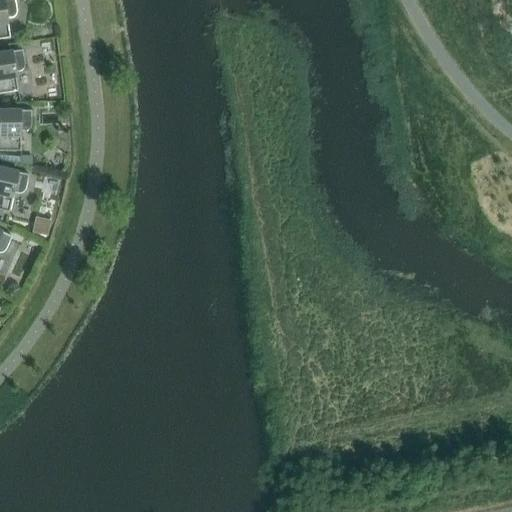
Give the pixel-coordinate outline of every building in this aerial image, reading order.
[(0,0),(0,39),(9,38),(7,19),(11,18),(13,18),(14,17),(15,16),(16,15),(16,14),(16,13),(16,11),(14,0),(0,0)] [(0,93),(17,91),(15,73),(19,72),(21,71),(22,70),(23,70),(24,68),(24,67),(24,66),(24,64),(22,50),(0,53),(0,93)] [(0,150),(20,151),(20,132),(25,132),(27,131),(28,131),(29,130),(30,129),(30,128),(31,127),(31,125),(31,111),(0,110),(0,150)] [(25,189),(28,175),(0,168),(0,209),(9,211),(13,193),(17,194),(20,194),(21,194),(22,193),(24,192),(25,190),(25,189)] [(5,250),(11,237),(0,231),(0,253),(1,253),(2,253),(3,252),(4,251),(5,250)]
